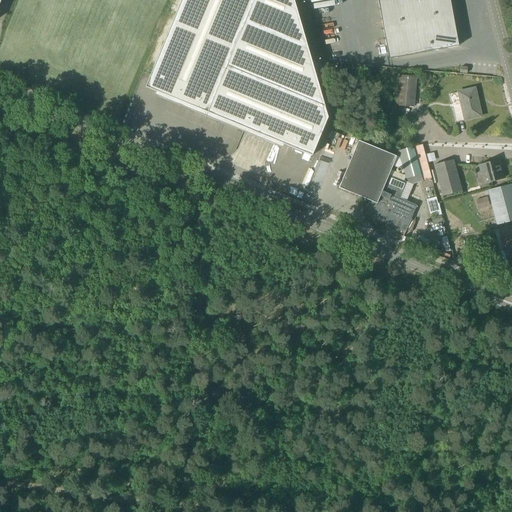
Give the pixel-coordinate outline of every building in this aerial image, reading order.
[(312,156),(327,118),(293,0),(181,0),(145,87),(156,92),(154,95),(190,110),(218,122),(282,148),(283,144),(312,156)] [(377,0),(388,60),(459,47),(449,0),(377,0)] [(430,74),(424,76),(426,82),(432,80),(430,74)] [(415,108),(417,90),(418,78),(401,77),(399,106),(415,108)] [(475,88),(458,92),(464,121),(481,117),(475,88)] [(372,202),(371,204),(376,206),(382,191),(383,191),(389,175),(396,157),(358,141),(339,188),(372,202)] [(431,179),(429,170),(422,146),(414,148),(423,181),(431,179)] [(406,179),(420,175),(413,147),(399,151),(406,179)] [(462,191),(456,170),(453,160),(434,165),(443,197),(462,191)] [(504,178),(501,166),(499,160),(479,166),(481,174),(486,173),(488,182),(504,178)] [(405,231),(416,206),(399,199),(406,183),(389,175),(383,191),(382,191),(376,206),(371,204),(366,216),(405,231)] [(511,184),(488,190),(497,225),(511,221),(511,184)] [(487,197),(476,200),(478,209),(489,206),(487,197)] [(511,226),(498,230),(505,256),(508,265),(511,264),(511,226)]
